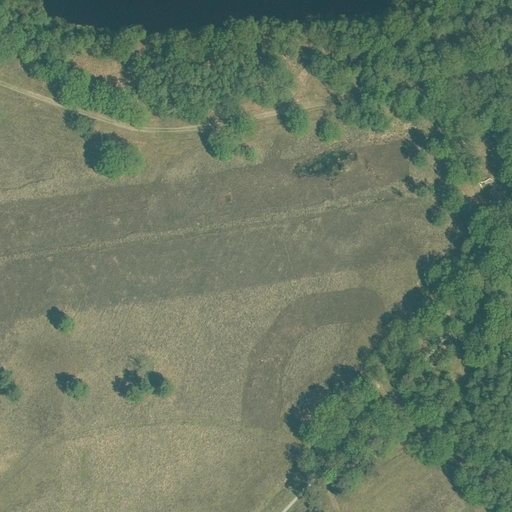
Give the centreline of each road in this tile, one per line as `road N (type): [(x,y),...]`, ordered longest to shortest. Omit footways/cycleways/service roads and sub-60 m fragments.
road 1 (track): [(0,81),(125,126),(174,131),(511,71)]
road 2 (track): [(270,511),(511,263)]
